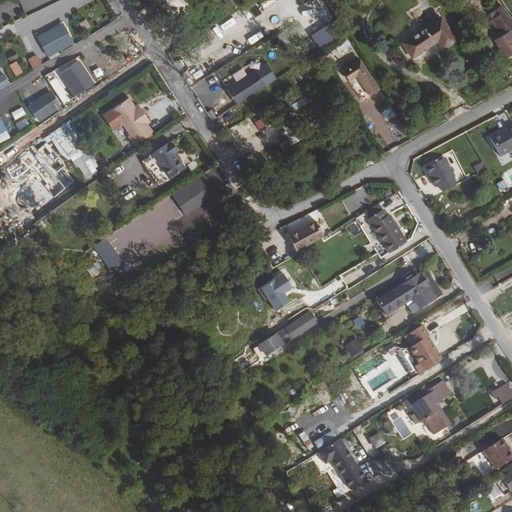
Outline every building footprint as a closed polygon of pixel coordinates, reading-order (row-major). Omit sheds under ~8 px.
[(503,31),(505,34),(511,29),(511,25),(500,7),(490,13),(494,18),(489,22),(499,34),(503,31)] [(442,47),(454,39),(442,15),(402,38),(410,53),(437,37),(442,47)] [(311,35),(318,47),(338,35),(331,23),(311,35)] [(41,37),(50,56),(77,44),(67,24),(41,37)] [(246,40),(249,45),(263,38),(260,32),(246,40)] [(339,56),(354,50),(349,39),(335,46),(339,56)] [(32,68),(42,63),(37,54),(27,58),(32,68)] [(9,64),(16,75),(23,71),(16,60),(9,64)] [(80,61),(62,73),(77,95),(95,84),(80,61)] [(361,61),(344,72),(350,82),(358,77),(371,98),(381,92),(361,61)] [(260,71),(228,92),(238,106),(269,86),(260,71)] [(0,74),(0,89),(10,83),(3,72),(0,74)] [(37,84),(20,93),(30,109),(46,99),(37,84)] [(15,97),(8,101),(12,110),(20,106),(15,97)] [(306,98),(293,102),(295,108),(308,104),(306,98)] [(139,109),(132,99),(107,116),(115,129),(124,123),(133,137),(131,138),(134,144),(153,131),(150,126),(153,124),(145,111),(141,113),(139,109)] [(284,117),(289,114),(281,102),(276,105),(284,117)] [(312,120),(323,113),(317,103),(306,111),(312,120)] [(22,106),(10,112),(14,120),(26,114),(22,106)] [(267,136),(276,131),(268,116),(255,122),(260,131),(263,129),(267,136)] [(19,128),(29,124),(26,117),(16,122),(19,128)] [(322,125),(327,122),(324,117),(319,120),(322,125)] [(0,141),(10,137),(2,119),(0,119),(0,141)] [(5,122),(9,130),(16,127),(12,119),(5,122)] [(49,134),(83,182),(103,168),(69,120),(49,134)] [(511,148),(511,124),(505,128),(506,130),(501,133),(500,131),(489,137),(500,156),(511,148)] [(229,137),(241,133),(239,127),(227,132),(229,137)] [(178,150),(171,140),(142,160),(159,184),(185,166),(175,152),(178,150)] [(423,170),(434,189),(453,177),(441,159),(423,170)] [(477,173),(485,170),(482,163),(474,166),(477,173)] [(183,215),(213,198),(200,176),(171,193),(183,215)] [(77,210),(106,189),(100,180),(71,201),(77,210)] [(388,252),(405,241),(389,214),(386,216),(381,210),(377,204),(363,213),(367,219),(388,252)] [(146,220),(160,212),(157,207),(142,215),(146,220)] [(306,247),(333,231),(324,216),(297,232),(306,247)] [(126,245),(140,237),(132,223),(118,232),(126,245)] [(108,266),(119,259),(104,236),(94,242),(108,266)] [(425,269),(419,273),(436,299),(441,295),(425,269)] [(282,273),(257,289),(264,300),(266,299),(273,310),(287,301),(282,293),(291,288),(282,273)] [(412,314),(436,299),(419,273),(375,300),(385,315),(410,299),(413,303),(407,307),(412,314)] [(413,303),(410,299),(404,303),(406,307),(407,307),(413,303)] [(274,333),(257,344),(263,355),(315,322),(308,312),(274,333)] [(357,329),(365,324),(360,316),(352,321),(357,329)] [(427,336),(429,334),(422,324),(408,332),(415,344),(409,347),(418,363),(414,365),(419,373),(441,359),(427,336)] [(380,337),(373,327),(364,332),(371,343),(380,337)] [(232,363),(214,374),(219,383),(237,371),(232,363)] [(433,404),(451,393),(442,379),(423,391),(426,395),(410,405),(420,421),(423,419),(433,434),(445,427),(451,423),(441,408),(437,410),(433,404)] [(511,392),(503,398),(511,410),(511,408),(511,392)] [(445,427),(436,433),(440,440),(450,434),(445,427)] [(380,431),(369,438),(365,430),(358,435),(364,445),(369,442),(376,453),(388,445),(380,431)] [(344,437),(319,450),(326,465),(334,461),(349,490),(367,481),(344,437)] [(459,490),(461,495),(486,478),(482,471),(478,466),(466,475),(471,482),(459,490)] [(486,478),(492,474),(488,467),(482,471),(486,478)] [(511,469),(501,476),(510,491),(511,489),(511,469)]
